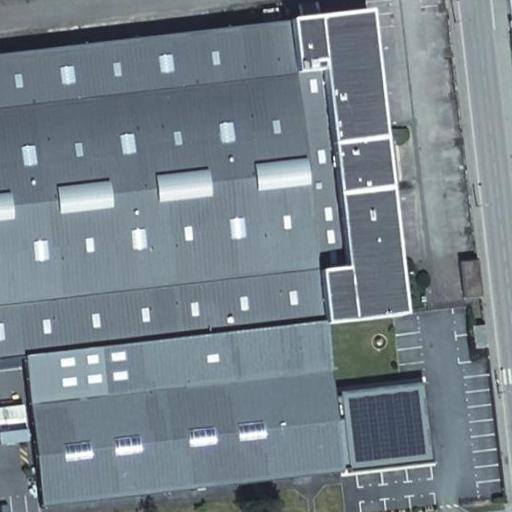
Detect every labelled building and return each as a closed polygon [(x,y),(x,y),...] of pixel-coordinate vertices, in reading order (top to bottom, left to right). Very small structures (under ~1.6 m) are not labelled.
[(402,315),(368,12),(289,21),(323,324),(402,315)] [(0,360),(174,339),(323,324),(289,21),(287,22),(288,24),(0,56),(0,360)] [(477,261),(460,263),(464,299),(480,297),(477,261)] [(352,393),(337,395),(337,396),(332,397),(323,324),(174,339),(180,388),(28,407),(41,507),(340,472),(340,468),(346,467),(346,470),(362,468),(362,471),(416,465),(416,462),(432,460),(423,384),(407,385),(407,384),(352,391),(352,393)] [(485,348),(484,328),(472,329),(475,349),(485,348)]
